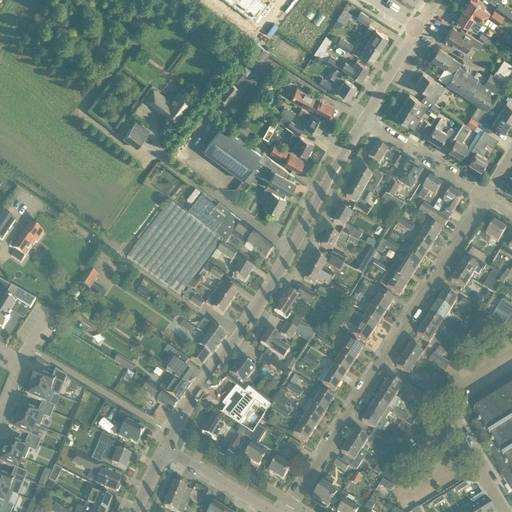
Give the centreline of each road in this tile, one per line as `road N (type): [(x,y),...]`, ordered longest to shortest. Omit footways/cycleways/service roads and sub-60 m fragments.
road 1 (residential): [(163,449),(273,285),(363,121)]
road 2 (residential): [(287,511),(485,196)]
road 3 (unknown): [(239,334),(36,198)]
road 4 (residential): [(511,354),(450,392),(441,410),(501,511)]
road 5 (residential): [(485,196),(363,121)]
road 6 (residential): [(163,449),(269,511)]
